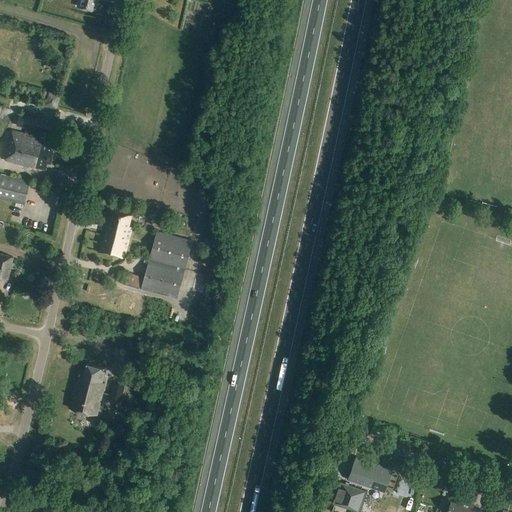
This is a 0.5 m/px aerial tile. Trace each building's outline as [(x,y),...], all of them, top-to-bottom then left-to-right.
[(79,0),(78,7),(96,11),(98,0),(79,0)] [(53,100),(62,100),(62,92),(53,91),(53,100)] [(50,134),(53,123),(21,115),(18,125),(27,128),(25,136),(13,132),(6,161),(45,171),(48,162),(51,163),(56,145),(44,141),(46,133),(50,134)] [(0,198),(25,204),(31,182),(0,174),(0,198)] [(128,227),(131,215),(113,210),(109,222),(107,221),(105,228),(108,229),(106,236),(103,235),(99,251),(125,258),(132,233),(130,232),(131,228),(128,227)] [(0,219),(0,226),(7,228),(9,222),(0,219)] [(144,277),(141,288),(177,299),(193,241),(158,230),(144,277)] [(206,245),(215,247),(217,241),(207,239),(206,245)] [(207,252),(205,263),(215,265),(217,254),(207,252)] [(0,276),(9,279),(14,256),(0,253),(0,276)] [(137,290),(103,282),(101,289),(102,289),(101,293),(100,293),(99,299),(133,307),(134,301),(135,301),(136,297),(135,296),(137,290)] [(97,415),(105,383),(103,382),(107,369),(87,363),(83,378),(76,383),(70,408),(97,415)] [(121,405),(127,381),(115,378),(109,402),(121,405)] [(356,458),(349,479),(385,492),(392,471),(356,458)] [(358,511),(361,511),(368,492),(341,483),(334,504),(358,511)] [(66,495),(67,490),(50,487),(49,492),(66,495)] [(459,511),(464,501),(453,497),(447,511),(441,509),(440,511),(459,511)] [(464,501),(459,511),(472,511),(475,504),(464,501)]
